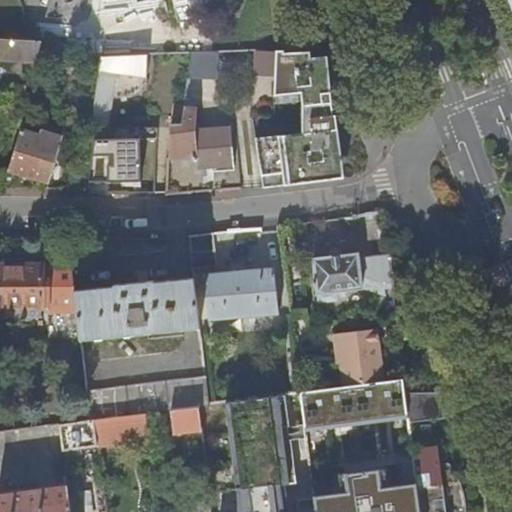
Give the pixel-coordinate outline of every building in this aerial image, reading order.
[(41,40),(0,38),(0,57),(10,58),(9,64),(24,65),(25,59),(34,60),(41,40)] [(333,114),(327,56),(310,57),(310,51),(284,53),(284,51),(277,51),(275,95),(302,92),(302,134),(255,138),(263,188),(332,179),(341,164),(336,114),(333,114)] [(217,78),(218,52),(192,53),(189,78),(217,78)] [(93,115),(108,115),(119,71),(127,72),(127,55),(101,55),(93,115)] [(24,65),(9,64),(9,72),(24,73),(24,65)] [(119,71),(108,115),(119,116),(127,72),(119,71)] [(15,82),(10,104),(20,105),(26,85),(15,82)] [(191,97),(186,97),(185,97),(184,104),(182,114),(184,115),(183,116),(182,124),(171,124),(168,158),(195,154),(196,167),(233,164),(231,127),(194,129),(196,107),(190,106),(191,97)] [(174,116),(183,116),(184,115),(182,114),(184,104),(175,103),(174,116)] [(96,128),(108,126),(108,115),(93,115),(91,128),(96,128)] [(108,126),(96,128),(92,161),(91,169),(105,170),(106,161),(108,131),(108,126)] [(39,135),(34,134),(20,129),(1,187),(4,187),(21,187),(21,174),(48,182),(62,136),(41,130),(39,135)] [(108,131),(106,161),(137,162),(137,171),(149,171),(151,133),(108,131)] [(71,160),(69,187),(88,187),(91,169),(92,161),(71,160)] [(217,267),(212,234),(189,236),(193,271),(217,267)] [(385,289),(393,287),(389,255),(359,259),(358,253),(314,259),(318,293),(320,293),(321,301),(336,299),(336,291),(363,288),(386,296),(385,289)] [(45,311),(77,311),(75,290),(71,260),(0,260),(0,304),(44,303),(45,311)] [(278,301),(290,300),(288,289),(276,290),(273,268),(203,275),(209,320),(280,313),(280,312),(278,301)] [(81,341),(201,328),(194,278),(154,283),(154,280),(114,284),(114,286),(75,290),(77,311),(81,341)] [(376,299),(378,314),(396,312),(395,297),(376,299)] [(278,301),(280,312),(291,310),(290,300),(278,301)] [(339,348),(344,386),(384,381),(376,328),(333,334),(335,349),(339,348)] [(207,378),(87,393),(90,421),(94,420),(147,413),(182,408),(199,406),(211,405),(207,378)] [(384,381),(344,386),(301,392),(307,431),(411,419),(407,391),(405,378),(384,381)] [(411,424),(462,418),(452,390),(407,391),(411,419),(411,424)] [(298,483),(286,395),(225,403),(239,511),(316,511),(317,509),(290,511),(286,485),(298,483)] [(186,435),(203,432),(199,406),(182,408),(186,435)] [(147,413),(94,420),(98,446),(119,443),(118,435),(150,431),(147,413)] [(118,435),(119,443),(151,439),(150,431),(118,435)] [(447,449),(440,450),(443,470),(449,469),(447,449)] [(443,470),(440,450),(415,453),(419,483),(422,511),(466,511),(466,505),(465,501),(460,488),(456,477),(451,471),(449,469),(443,470)] [(315,497),(317,509),(316,511),(422,511),(419,483),(387,488),(385,469),(341,474),(343,493),(315,497)] [(56,488),(59,511),(71,511),(68,486),(56,488)] [(40,490),(42,511),(59,511),(56,488),(40,490)] [(42,511),(40,490),(0,495),(0,511),(42,511)]
